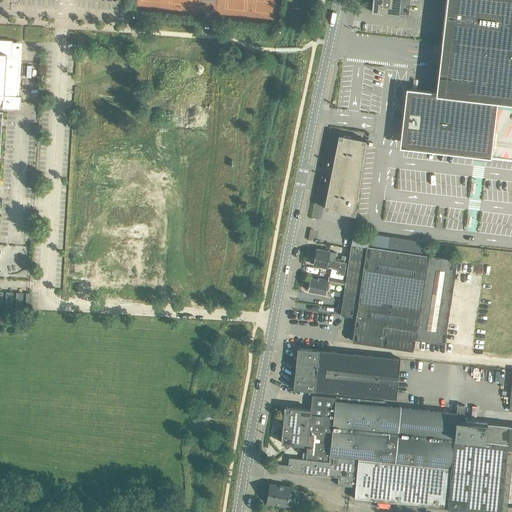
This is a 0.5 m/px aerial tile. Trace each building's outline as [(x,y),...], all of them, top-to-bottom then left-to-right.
[(408,16),(410,0),(372,0),(372,13),(383,14),(383,13),(408,16)] [(511,0),(446,0),(442,42),(441,46),(442,46),(441,55),(449,56),(451,47),(454,47),(452,66),(451,78),(481,81),(511,84),(511,0)] [(0,105),(3,105),(2,109),(17,110),(20,110),(20,107),(21,97),(18,97),(21,46),(13,46),(13,41),(0,40),(0,105)] [(511,84),(481,81),(479,98),(411,91),(406,138),(482,148),(511,151),(511,84)] [(342,136),(327,210),(355,216),(366,141),(342,136)] [(80,323),(79,349),(100,353),(99,364),(144,372),(144,374),(172,379),(173,377),(177,378),(206,207),(193,204),(193,201),(191,201),(192,193),(145,185),(98,182),(88,242),(85,278),(83,319),(83,320),(83,324),(80,323)] [(369,238),(367,247),(356,318),(353,342),(412,351),(414,339),(445,344),(457,260),(427,255),(429,244),(429,243),(424,243),(424,242),(423,242),(423,243),(412,241),(412,240),(412,241),(401,239),(400,239),(389,238),(389,237),(388,237),(381,236),(377,236),(377,235),(376,235),(369,234),(369,235),(369,238)] [(353,236),(352,244),(367,247),(369,238),(353,236)] [(352,244),(341,316),(356,318),(367,247),(352,244)] [(315,253),(314,257),(335,262),(336,254),(329,252),(317,250),(316,252),(315,253)] [(335,262),(314,257),(313,262),(314,264),(314,266),(326,268),(338,270),(337,275),(344,277),(347,264),(335,262)] [(328,278),(327,281),(319,279),(319,281),(311,279),(310,285),(308,286),(308,289),(309,290),(309,292),(325,295),(326,290),(329,291),(330,285),(336,286),(336,285),(343,286),(344,281),(337,280),(328,278)] [(400,359),(361,355),(319,351),(298,349),(294,389),(346,395),(396,400),(400,359)] [(509,427),(487,424),(456,421),(456,414),(385,407),(385,403),(364,401),(364,405),(336,402),(336,398),(313,396),(311,411),(285,408),(282,444),(307,446),(306,454),(307,454),(306,460),(289,459),(289,466),(277,465),(276,472),(289,473),(289,472),(316,475),(316,476),(329,477),(329,476),(339,477),(338,486),(356,487),(354,499),(473,511),(500,511),(507,444),(509,427)] [(271,485),(269,494),(294,498),(295,490),(289,489),(290,488),(271,485)] [(301,492),(300,499),(321,503),(321,499),(312,498),(312,496),(307,496),(307,494),(301,492)] [(293,505),(294,498),(269,494),(267,503),(286,506),(287,505),(293,506),(293,505)]
